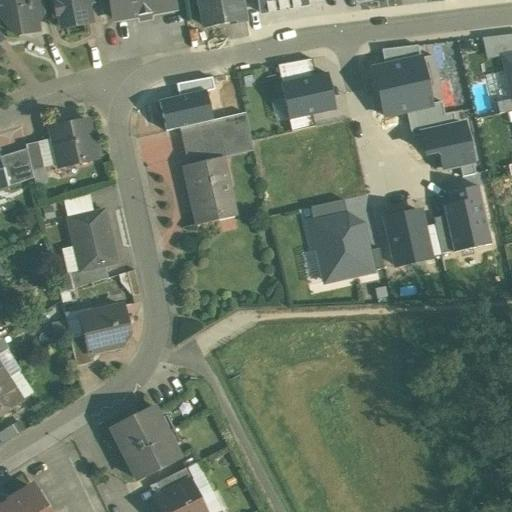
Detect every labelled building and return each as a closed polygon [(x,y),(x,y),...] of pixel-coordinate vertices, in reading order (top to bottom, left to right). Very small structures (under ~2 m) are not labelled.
[(29,0),(0,0),(0,15),(16,36),(35,32),(32,14),(29,0)] [(41,0),(29,0),(32,14),(44,12),(41,0)] [(55,0),(53,4),(55,18),(59,17),(62,29),(89,24),(85,3),(83,0),(55,0)] [(169,0),(110,0),(115,21),(172,11),(169,0)] [(230,0),(194,0),(196,8),(200,7),(203,27),(235,21),(234,15),(230,0)] [(230,0),(234,15),(246,13),(243,0),(230,0)] [(257,0),(261,15),(307,6),(306,0),(257,0)] [(511,35),(481,40),(486,60),(499,57),(511,54),(511,35)] [(381,51),(385,67),(420,59),(417,47),(381,51)] [(511,54),(499,57),(509,100),(511,99),(511,54)] [(277,67),(281,86),(315,78),(311,59),(277,67)] [(385,67),(373,70),(384,117),(406,112),(430,107),(430,106),(420,59),(385,67)] [(315,78),(281,86),(289,122),(312,117),(335,111),(327,76),(315,78)] [(177,88),(180,101),(205,95),(213,93),(210,80),(177,88)] [(167,132),(179,130),(205,123),(212,122),(205,95),(180,101),(160,105),(167,132)] [(496,103),(499,115),(511,112),(511,99),(509,100),(496,103)] [(406,112),(409,124),(444,116),(441,103),(430,106),(430,107),(406,112)] [(212,122),(205,123),(211,151),(250,142),(244,114),(212,122)] [(444,116),(409,124),(412,138),(421,136),(420,134),(455,126),(453,114),(444,116)] [(289,122),(291,133),(314,128),(312,117),(289,122)] [(88,121),(49,130),(58,168),(96,160),(88,121)] [(205,123),(179,130),(185,157),(211,151),(205,123)] [(420,134),(421,136),(425,154),(438,151),(443,170),(459,166),(472,164),(464,125),(455,126),(420,134)] [(211,151),(185,157),(187,167),(187,166),(221,159),(253,152),(250,142),(211,151)] [(37,143),(25,146),(31,170),(43,168),(37,143)] [(26,150),(0,158),(0,160),(9,187),(33,179),(31,170),(25,146),(26,150)] [(221,159),(187,166),(196,207),(194,207),(198,226),(234,218),(221,159)] [(0,189),(7,188),(9,188),(0,160),(0,189)] [(472,164),(459,166),(461,178),(475,175),(472,164)] [(453,252),(453,254),(490,245),(477,187),(448,194),(451,205),(443,207),(445,217),(453,252)] [(63,202),(67,220),(92,214),(87,194),(63,202)] [(314,225),(347,217),(344,201),(310,209),(314,225)] [(92,214),(67,220),(79,272),(104,267),(116,264),(104,212),(92,214)] [(384,220),(395,268),(431,260),(423,228),(420,212),(384,220)] [(312,225),(325,283),(383,270),(379,250),(367,252),(361,226),(347,217),(314,225),(312,225)] [(441,255),(453,252),(445,217),(433,219),(435,226),(441,255)] [(435,226),(423,228),(431,260),(442,257),(441,255),(435,226)] [(79,272),(70,275),(73,290),(107,279),(104,267),(79,272)] [(70,275),(56,278),(59,294),(73,290),(70,275)] [(122,307),(92,314),(83,328),(85,336),(89,354),(90,354),(119,347),(128,334),(122,307)] [(85,336),(69,339),(76,368),(93,364),(90,354),(89,354),(85,336)] [(7,380),(0,384),(0,415),(21,402),(7,380)] [(154,408),(110,430),(111,431),(123,455),(166,433),(154,409),(154,408)] [(166,433),(123,455),(135,479),(135,480),(179,458),(178,457),(166,433)] [(162,496),(155,500),(161,511),(203,511),(197,500),(212,493),(197,463),(188,467),(195,481),(189,484),(189,483),(162,496)] [(188,467),(156,484),(162,496),(189,483),(189,484),(195,481),(188,467)] [(7,500),(0,498),(0,511),(46,511),(33,489),(30,488),(8,502),(7,500)] [(212,493),(197,500),(203,511),(219,511),(221,511),(212,493)]
